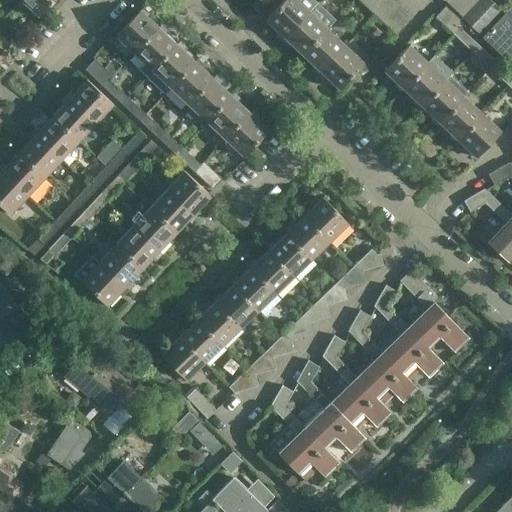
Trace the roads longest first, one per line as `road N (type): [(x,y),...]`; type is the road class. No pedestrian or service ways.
road 1 (residential): [(426,231),(188,0)]
road 2 (residential): [(256,402),(426,231)]
road 3 (residential): [(426,231),(511,140)]
